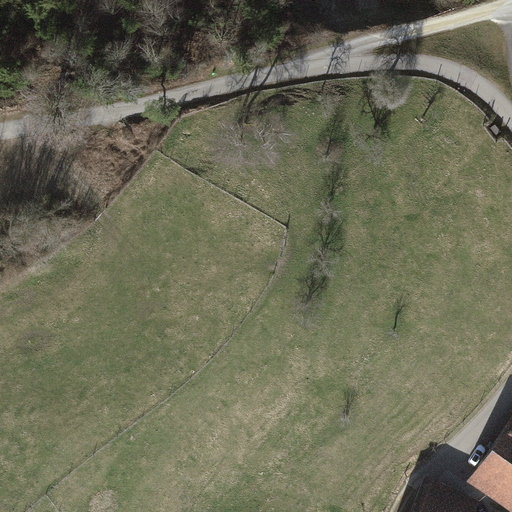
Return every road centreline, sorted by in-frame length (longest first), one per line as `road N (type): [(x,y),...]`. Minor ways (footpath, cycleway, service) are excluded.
road 1 (residential): [(0,133),(296,72),(394,62),(463,75),(511,116)]
road 2 (track): [(511,2),(334,51),(296,72)]
road 3 (residential): [(511,394),(461,450),(426,470),(396,511)]
